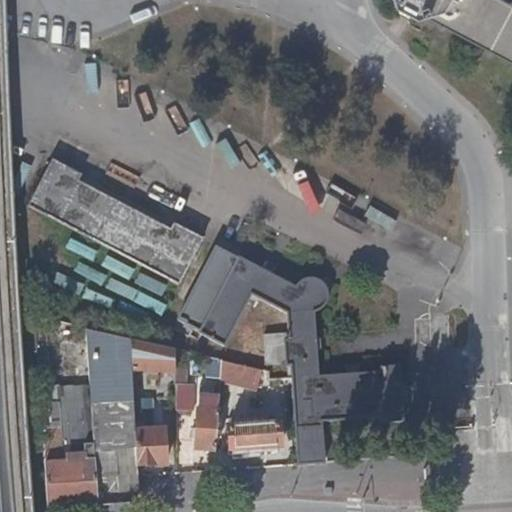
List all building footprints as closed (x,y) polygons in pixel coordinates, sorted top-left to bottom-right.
[(393,0),(395,5),(417,15),(424,13),(511,59),(511,2),(507,0),(393,0)] [(50,160),(26,207),(177,285),(202,238),(172,224),(169,229),(77,181),(80,176),(50,160)] [(291,367),(296,463),(322,462),(320,420),(375,418),(376,424),(400,422),(397,366),(378,368),(379,374),(318,376),(315,313),(320,311),(324,308),(326,303),(328,298),(328,293),(327,289),(326,286),(318,280),(312,277),(304,279),(300,281),(295,288),(236,258),(234,258),(213,247),(176,321),(199,331),(198,333),(223,346),(250,294),(289,314),(290,335),(264,338),(266,365),(285,364),(286,367),(291,367)] [(129,342),(84,331),(93,460),(96,504),(136,501),(135,466),(133,432),(132,402),(130,371),(129,342)] [(172,352),(129,342),(130,371),(174,373),(174,351),(172,352)] [(210,358),(206,378),(221,381),(225,361),(210,358)] [(224,362),(222,384),(261,389),(264,367),(224,362)] [(191,388),(174,388),(175,409),(175,419),(192,418),(191,388)] [(214,451),(217,399),(199,397),(194,448),(214,451)] [(148,401),(132,402),(133,432),(150,431),(148,401)] [(277,425),(227,428),(229,450),(230,450),(230,453),(248,452),(248,449),(278,447),(277,425)] [(41,430),(46,508),(96,504),(93,460),(83,461),(84,455),(73,456),(73,462),(53,463),(52,446),(61,445),(59,429),(41,430)] [(133,432),(135,466),(164,464),(163,430),(150,431),(133,432)]
